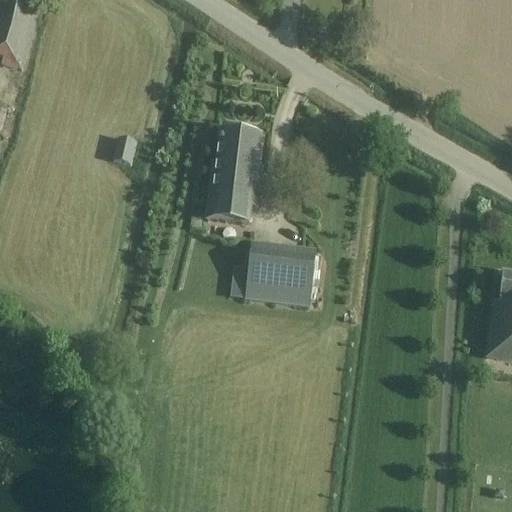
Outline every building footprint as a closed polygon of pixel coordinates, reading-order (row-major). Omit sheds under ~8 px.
[(0,0),(0,7),(4,8),(0,22),(0,61),(3,62),(2,68),(22,74),(41,6),(18,0),(0,0)] [(0,141),(8,112),(0,109),(0,141)] [(206,222),(208,222),(249,228),(252,210),(257,211),(262,172),(258,171),(262,140),(220,135),(217,167),(212,166),(208,205),(206,222)] [(112,164),(132,169),(137,145),(117,140),(112,164)] [(250,246),(244,303),(310,311),(317,254),(250,246)] [(493,304),(491,321),(486,361),(511,364),(511,277),(502,276),(499,305),(493,304)]
